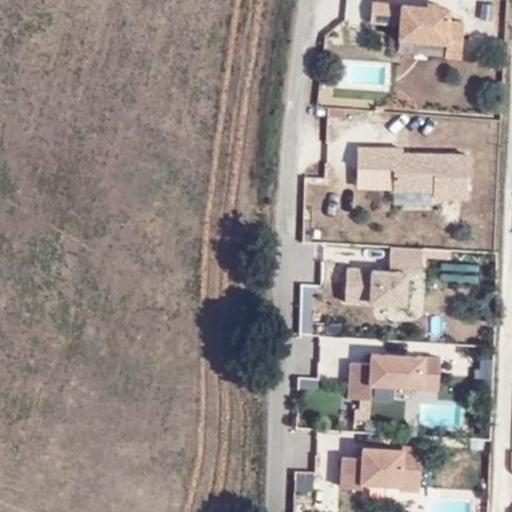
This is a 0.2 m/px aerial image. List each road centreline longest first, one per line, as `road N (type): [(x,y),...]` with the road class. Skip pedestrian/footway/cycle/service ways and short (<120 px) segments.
road 1 (residential): [(276,511),(286,228),(315,0)]
road 2 (residential): [(505,511),(511,234)]
